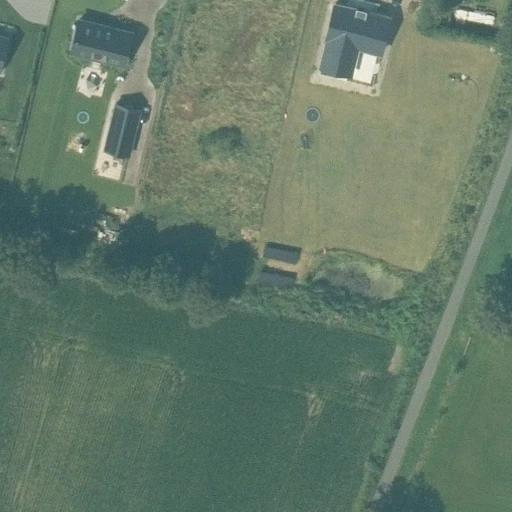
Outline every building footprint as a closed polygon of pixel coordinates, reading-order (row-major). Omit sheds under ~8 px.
[(326,38),(320,65),(353,73),(359,46),(383,52),(392,15),(334,1),(325,38),(326,38)] [(210,8),(201,42),(260,56),(256,72),(242,130),(263,135),(277,77),(264,74),(267,58),(276,24),(210,8)] [(97,18),(90,49),(143,61),(150,30),(97,18)] [(0,67),(8,36),(0,34),(0,67)] [(429,82),(417,129),(444,135),(455,88),(429,82)] [(135,131),(140,107),(117,101),(111,125),(135,131)] [(398,176),(382,224),(408,233),(424,185),(398,176)]
